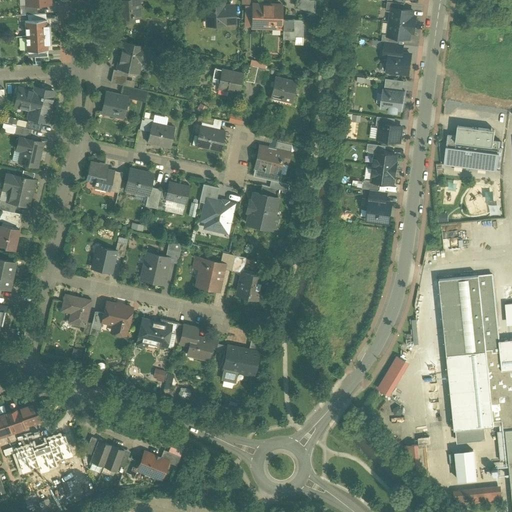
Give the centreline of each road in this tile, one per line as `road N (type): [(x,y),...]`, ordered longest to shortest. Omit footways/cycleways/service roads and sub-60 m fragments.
road 1 (residential): [(442,0),(397,298),(371,355),(296,450)]
road 2 (residential): [(25,363),(261,458)]
road 3 (residential): [(77,138),(235,171),(242,129)]
road 4 (residential): [(47,272),(213,309)]
road 5 (residential): [(47,272),(77,138)]
